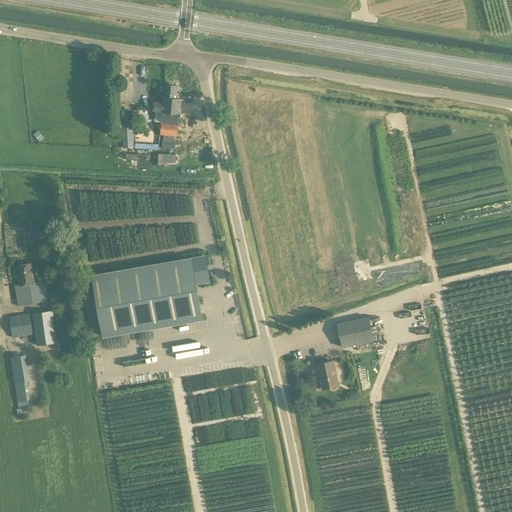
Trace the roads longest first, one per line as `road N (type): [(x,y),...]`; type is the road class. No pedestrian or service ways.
road 1 (unclassified): [(303,511),(199,71),(186,55)]
road 2 (unclassified): [(511,104),(186,55)]
road 3 (unclassified): [(186,55),(0,29)]
